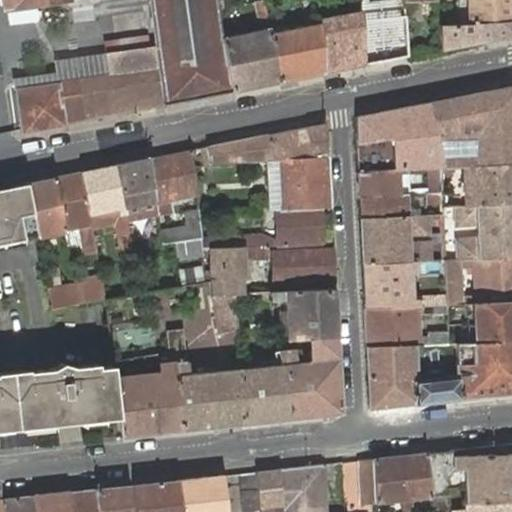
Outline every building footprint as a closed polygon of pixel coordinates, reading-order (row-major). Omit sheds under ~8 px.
[(2,0),(3,9),(64,0),(148,0),(153,37),(155,45),(158,68),(122,74),(128,111),(231,91),(220,37),(215,0),(2,0)] [(260,29),(220,37),(231,91),(279,81),(269,32),(268,27),(266,17),(263,1),(262,0),(256,0),(254,1),(260,29)] [(360,20),(362,65),(408,55),(405,15),(404,0),(403,0),(369,3),(368,0),(358,0),(358,1),(359,10),(360,20)] [(511,20),(511,0),(461,0),(462,24),(511,20)] [(322,34),(323,73),(362,65),(360,20),(359,10),(319,17),(320,22),(322,34)] [(439,25),(439,49),(511,34),(511,20),(462,24),(439,25)] [(269,32),(279,81),(323,73),(322,34),(320,22),(278,30),(269,32)] [(103,44),(105,52),(155,45),(153,37),(103,44)] [(107,76),(122,74),(158,68),(155,45),(105,52),(107,76)] [(76,68),(77,80),(107,76),(105,52),(74,56),(76,68)] [(76,68),(13,77),(15,89),(77,80),(76,68)] [(83,120),(128,111),(122,74),(107,76),(77,80),(83,120)] [(21,133),(83,120),(77,80),(15,89),(21,133)] [(511,85),(474,93),(430,102),(442,167),(464,166),(511,163),(511,85)] [(391,109),(355,117),(357,171),(396,169),(427,167),(438,167),(442,167),(430,102),(391,109)] [(325,123),(266,135),(272,160),(277,159),(327,156),(325,123)] [(266,135),(206,147),(209,164),(266,160),(272,160),(266,135)] [(191,150),(150,158),(155,199),(156,202),(157,213),(170,211),(168,199),(196,194),(193,165),(191,150)] [(327,156),(277,159),(279,209),(320,207),(329,207),(327,156)] [(150,158),(115,165),(123,205),(124,206),(126,219),(157,213),(156,202),(155,199),(150,158)] [(266,160),(268,209),(275,209),(279,209),(277,159),(272,160),(266,160)] [(511,163),(464,166),(467,205),(511,203),(511,163)] [(115,165),(80,172),(88,213),(116,207),(117,213),(114,219),(114,223),(119,244),(131,241),(126,219),(124,206),(123,205),(115,165)] [(440,192),(438,167),(427,167),(428,193),(440,192)] [(396,169),(357,171),(359,196),(397,194),(396,169)] [(80,172),(53,178),(63,229),(75,227),(78,240),(78,241),(80,241),(82,253),(95,250),(93,239),(91,227),(88,213),(80,172)] [(53,178),(26,183),(37,235),(58,231),(59,236),(64,235),(63,229),(53,178)] [(26,183),(0,188),(0,242),(37,236),(37,235),(26,183)] [(428,193),(427,193),(427,203),(441,202),(440,192),(428,193)] [(397,194),(359,196),(360,218),(403,216),(401,194),(397,194)] [(511,256),(511,203),(467,205),(455,205),(441,206),(442,214),(444,214),(455,214),(456,225),(476,224),(477,239),(457,240),(457,248),(445,248),(446,260),(458,259),(459,259),(468,258),(511,256)] [(116,207),(88,213),(91,227),(114,223),(114,219),(117,213),(116,207)] [(260,234),(226,236),(227,247),(266,246),(321,244),(320,207),(279,209),(275,209),(276,240),(260,234)] [(185,226),(159,232),(161,246),(172,243),(201,238),(201,236),(198,212),(184,213),(185,226)] [(360,218),(362,264),(416,261),(425,261),(425,255),(424,242),(404,243),(403,235),(423,234),(423,221),(423,215),(403,216),(360,218)] [(432,260),(440,260),(438,215),(428,215),(423,215),(423,221),(428,221),(429,255),(425,255),(425,261),(432,260)] [(63,229),(64,235),(66,243),(78,240),(75,227),(63,229)] [(201,236),(201,238),(202,248),(209,248),(227,247),(226,236),(201,236)] [(201,238),(172,243),(173,257),(202,254),(202,248),(201,238)] [(204,271),(205,281),(211,280),(214,294),(216,295),(234,293),(244,293),(242,259),(267,258),(266,246),(227,247),(209,248),(210,271),(204,271)] [(333,281),(331,248),(271,251),(273,285),(333,281)] [(511,301),(511,256),(468,258),(468,265),(476,265),(477,296),(478,303),(511,301)] [(446,260),(444,260),(445,286),(454,286),(460,285),(459,259),(458,259),(446,260)] [(444,260),(440,260),(432,260),(433,304),(446,304),(445,286),(444,260)] [(362,264),(364,307),(418,305),(417,299),(411,299),(410,268),(416,267),(416,261),(362,264)] [(74,287),(77,303),(105,298),(100,274),(100,273),(72,278),(74,285),(74,287)] [(74,285),(48,290),(51,308),(77,303),(74,287),(74,285)] [(478,303),(477,296),(454,297),(454,286),(445,286),(446,304),(457,304),(473,303),(478,303)] [(336,337),(333,288),(268,292),(268,300),(283,300),(284,328),(285,339),(286,339),(293,339),(313,338),(336,337)] [(234,293),(216,295),(220,331),(236,329),(234,293)] [(511,341),(511,301),(478,303),(473,303),(475,343),(511,341)] [(446,312),(446,304),(433,304),(418,305),(364,307),(366,347),(412,345),(448,344),(448,332),(427,332),(427,337),(420,337),(419,313),(446,312)] [(174,361),(180,429),(241,423),(238,368),(185,373),(182,330),(167,331),(169,351),(170,361),(174,361)] [(340,412),(336,337),(313,338),(315,360),(294,361),(293,339),(286,339),(286,349),(287,363),(290,418),(340,412)] [(511,393),(511,341),(475,343),(459,344),(455,344),(456,353),(457,376),(458,382),(459,399),(511,393)] [(455,344),(448,344),(412,345),(412,354),(420,353),(420,354),(456,353),(455,344)] [(366,347),(369,409),(416,403),(414,380),(412,354),(412,345),(366,347)] [(250,367),(238,368),(241,423),(290,418),(287,363),(286,349),(278,350),(278,358),(278,363),(250,367)] [(124,359),(112,361),(112,364),(114,381),(127,380),(124,359)] [(118,416),(120,436),(180,429),(174,361),(170,361),(166,361),(167,376),(127,380),(114,381),(118,416)] [(0,428),(12,427),(118,416),(114,381),(112,364),(96,365),(96,362),(70,365),(60,362),(50,367),(50,368),(4,373),(0,373),(0,428)] [(416,403),(444,401),(440,384),(458,382),(457,376),(414,380),(416,403)] [(444,401),(459,399),(458,382),(440,384),(444,401)] [(511,443),(452,450),(452,456),(452,468),(464,467),(465,486),(464,486),(465,502),(476,501),(477,503),(511,500),(511,443)] [(452,450),(426,453),(428,477),(446,475),(448,487),(464,486),(465,486),(464,467),(452,468),(452,456),(452,450)] [(426,453),(400,455),(404,499),(431,496),(428,477),(426,453)] [(373,458),(375,501),(375,502),(404,499),(400,455),(373,458)] [(373,458),(358,460),(360,503),(375,501),(373,458)] [(282,508),(282,511),(281,511),(324,511),(322,464),(278,468),(282,508)] [(278,468),(256,471),(259,509),(282,508),(278,468)] [(256,471),(242,472),(244,510),(259,509),(256,471)] [(225,511),(222,475),(177,479),(180,511),(225,511)] [(428,477),(431,496),(432,511),(450,509),(448,487),(446,475),(428,477)] [(180,511),(177,479),(132,484),(134,511),(180,511)] [(130,511),(128,485),(95,489),(97,511),(130,511)] [(97,511),(95,489),(67,491),(69,511),(97,511)] [(32,495),(34,511),(69,511),(67,491),(32,495)] [(34,511),(32,495),(3,499),(4,511),(34,511)] [(511,511),(511,500),(477,503),(476,501),(465,502),(466,507),(453,509),(452,511),(511,511)]
